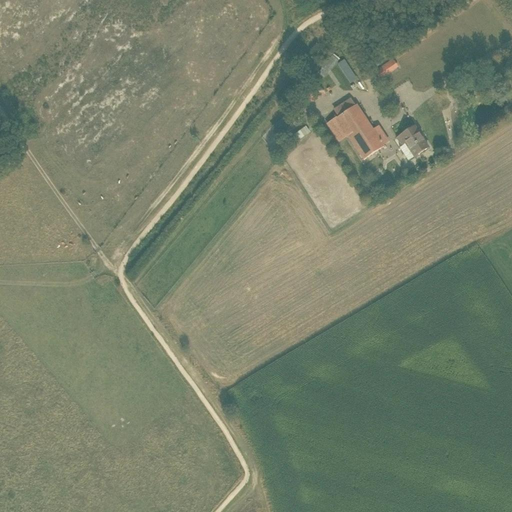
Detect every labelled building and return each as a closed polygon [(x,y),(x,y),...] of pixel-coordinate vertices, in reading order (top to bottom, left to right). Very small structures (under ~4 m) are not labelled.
[(333,55),(318,72),(324,78),(340,61),(333,55)] [(351,83),(358,79),(345,59),(338,64),(351,83)] [(393,61),(376,73),(380,79),(397,67),(393,61)] [(306,95),(311,102),(323,94),(318,86),(306,95)] [(384,148),(383,147),(373,131),(356,106),(355,107),(351,100),(334,111),(339,118),(336,119),(327,125),(338,142),(348,136),(364,161),(384,148)] [(297,118),(304,113),(297,103),(290,107),(297,118)] [(288,116),(272,127),(278,136),(294,126),(288,116)] [(306,126),(293,136),(298,142),(311,132),(306,126)] [(408,161),(428,148),(415,127),(397,139),(402,146),(399,148),(408,161)] [(279,159),(290,150),(283,141),(272,150),(279,159)]
